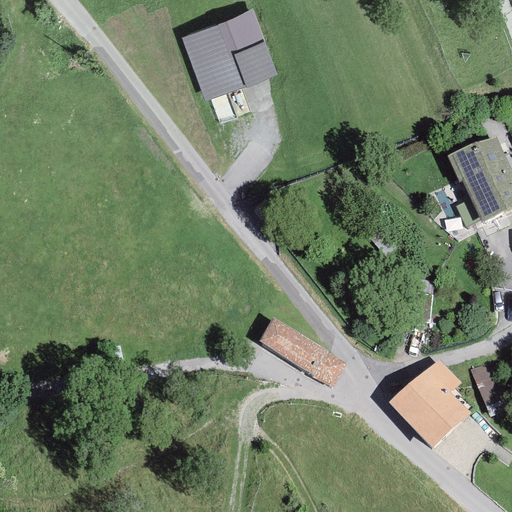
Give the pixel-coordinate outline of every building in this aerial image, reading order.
[(251,17),(179,45),(203,107),(275,80),(251,17)] [(511,213),(511,179),(495,143),(450,164),(460,186),(463,184),(473,205),(459,212),(466,227),(479,221),(482,227),(511,213)] [(432,298),(405,295),(402,321),(429,324),(432,298)] [(275,329),(264,348),(332,389),(343,370),(275,329)] [(494,365),(474,373),(491,415),(511,406),(511,380),(501,384),(494,365)] [(465,420),(445,398),(457,387),(440,369),(395,411),(433,451),(465,420)]
